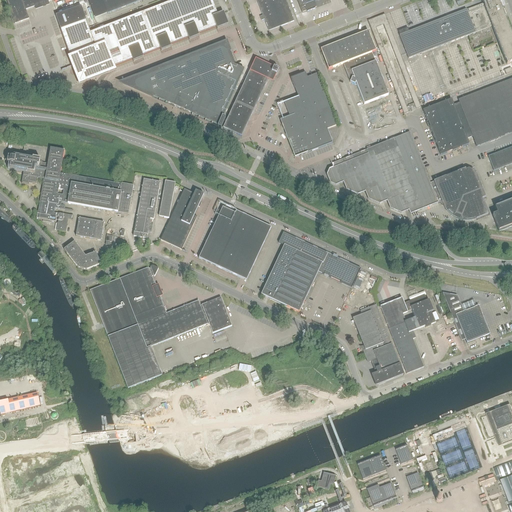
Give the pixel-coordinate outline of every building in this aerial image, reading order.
[(6,0),(15,24),(30,19),(26,10),(53,0),(6,0)] [(170,45),(176,43),(188,38),(189,40),(190,40),(189,39),(199,35),(198,34),(216,27),(217,29),(218,29),(217,28),(227,24),(224,18),(225,18),(225,17),(225,16),(224,16),(223,16),(222,14),(224,13),(223,13),(217,15),(211,0),(174,0),(141,13),(90,33),(86,21),(60,30),(70,57),(67,58),(78,86),(116,71),(115,67),(132,60),(133,62),(134,62),(133,60),(143,57),(142,56),(160,49),(161,51),(162,51),(161,50),(171,46),(170,45)] [(89,0),(93,9),(104,5),(107,14),(141,0),(89,0)] [(281,26),(294,21),(285,0),(256,0),(258,5),(259,5),(264,19),(261,20),(261,21),(265,19),(268,30),(281,25),(281,26)] [(314,1),(316,0),(295,0),(301,13),(316,7),(314,1)] [(511,36),(497,0),(481,0),(483,4),(466,10),(399,36),(408,59),(475,33),(491,27),(505,61),(506,64),(511,62),(511,36)] [(368,21),(379,50),(398,100),(403,114),(408,112),(376,28),(383,25),(412,100),(416,110),(421,108),(418,100),(385,15),(368,21)] [(364,105),(388,95),(372,53),(375,52),(368,32),(321,50),(328,70),(344,64),(348,74),(347,75),(348,77),(349,77),(351,81),(350,83),(356,86),(364,105)] [(226,44),(123,84),(221,127),(220,129),(221,129),(225,118),(223,117),(244,70),(234,65),(226,44)] [(235,103),(253,112),(271,73),(276,75),(279,70),(255,59),(249,71),(235,103)] [(280,120),(293,153),(294,152),(299,154),(299,156),(332,143),(327,129),(336,126),(316,74),(307,78),(305,73),(291,79),(298,97),(284,103),(286,107),(290,117),(280,120)] [(423,111),(440,156),(469,145),(467,139),(472,137),(476,147),(511,132),(511,79),(458,100),(459,103),(453,105),(451,100),(423,111)] [(241,137),(253,112),(235,103),(223,128),(241,137)] [(340,184),(343,182),(417,152),(410,133),(343,159),(339,161),(331,164),(333,168),(329,169),(327,175),(330,183),(335,185),(339,184),(340,186),(340,184)] [(511,147),(488,157),(494,171),(511,164),(511,147)] [(33,158),(32,159),(15,156),(15,159),(8,158),(7,163),(11,164),(10,168),(24,171),(21,184),(28,185),(29,183),(36,184),(37,178),(43,180),(37,214),(36,219),(56,222),(56,218),(58,218),(58,220),(56,231),(66,232),(68,220),(72,221),(73,216),(63,214),(59,213),(59,214),(54,213),(55,208),(65,210),(66,206),(61,205),(61,202),(68,203),(67,204),(111,211),(128,214),(133,186),(121,184),(60,173),(64,151),(50,148),(47,163),(40,162),(40,160),(33,158)] [(362,195),(361,193),(365,192),(424,168),(417,152),(343,182),(346,190),(357,195),(361,193),(362,195)] [(383,202),(387,201),(430,183),(424,168),(365,192),(368,199),(379,204),(383,203),(384,205),(383,202)] [(465,169),(430,183),(438,203),(439,202),(441,202),(443,206),(445,209),(447,212),(450,215),(453,218),(457,219),(460,221),(464,221),(468,221),(472,221),(476,220),(488,215),(482,199),(486,198),(476,174),(475,174),(474,171),(468,169),(465,170),(465,169)] [(159,189),(160,183),(143,180),(143,183),(133,237),(146,239),(148,232),(151,232),(159,189)] [(175,183),(165,182),(161,201),(165,202),(163,218),(168,219),(175,183)] [(410,214),(438,203),(430,183),(387,201),(390,209),(401,213),(405,212),(406,214),(405,212),(409,210),(410,214)] [(160,241),(182,250),(197,217),(194,216),(198,207),(199,208),(200,207),(198,206),(200,203),(201,204),(201,203),(200,203),(204,195),(195,191),(194,194),(184,190),(160,241)] [(511,200),(495,208),(497,214),(492,215),(497,227),(497,228),(499,232),(511,227),(511,200)] [(0,207),(0,214),(10,223),(13,219),(0,207)] [(211,231),(199,258),(246,281),(271,227),(236,211),(235,213),(222,207),(211,231)] [(101,241),(104,224),(79,219),(76,237),(101,241)] [(15,221),(11,225),(32,248),(37,244),(15,221)] [(295,251),(322,263),(327,253),(283,233),(279,243),(284,246),(295,251)] [(74,242),(64,250),(78,268),(86,271),(101,265),(96,253),(85,257),(74,242)] [(303,303),(318,272),(322,263),(295,251),(284,246),(261,295),(272,300),(299,312),(300,310),(301,310),(301,309),(303,304),(304,304),(304,303),(303,303)] [(40,248),(36,251),(56,275),(60,271),(40,248)] [(327,253),(322,263),(318,272),(352,288),(360,269),(327,253)] [(147,349),(176,337),(166,314),(159,296),(161,295),(160,293),(161,292),(161,291),(161,290),(161,289),(160,289),(159,288),(158,288),(158,286),(156,287),(152,277),(154,276),(154,277),(155,276),(158,269),(153,266),(150,267),(150,268),(149,269),(148,268),(90,291),(128,389),(162,376),(162,375),(158,377),(147,349)] [(371,294),(378,277),(373,274),(365,292),(371,294)] [(61,275),(57,277),(65,295),(70,293),(61,275)] [(463,341),(465,340),(467,343),(489,335),(478,306),(463,312),(457,296),(444,294),(442,293),(461,341),(463,341)] [(410,333),(419,329),(436,323),(425,296),(408,302),(415,318),(406,322),(402,314),(407,312),(402,298),(380,307),(406,373),(407,374),(412,372),(424,367),(410,333)] [(175,310),(172,312),(168,313),(166,314),(176,337),(209,324),(212,334),(232,326),(221,298),(207,303),(206,303),(200,306),(198,301),(194,303),(191,304),(187,306),(182,308),(175,311),(175,310)] [(372,361),(395,352),(376,305),(360,311),(361,315),(353,319),(365,350),(363,351),(366,359),(368,358),(368,359),(370,362),(372,361)] [(216,341),(227,339),(226,332),(215,334),(216,341)] [(375,369),(376,373),(371,375),(375,386),(403,375),(404,375),(395,352),(372,361),(375,369)] [(40,405),(37,393),(0,402),(0,412),(1,415),(40,405)] [(511,441),(511,416),(509,408),(490,415),(502,445),(511,441)] [(433,435),(432,436),(434,441),(437,440),(436,437),(453,431),(452,428),(441,432),(433,435)] [(407,446),(395,450),(401,465),(412,460),(407,446)] [(380,456),(369,460),(374,475),(386,471),(380,456)] [(369,460),(357,465),(363,480),(374,475),(369,460)] [(511,511),(511,461),(493,468),(498,480),(510,476),(511,477),(500,481),(509,504),(511,502),(511,504),(508,506),(509,511),(511,511)] [(89,511),(75,470),(48,473),(51,485),(67,483),(74,505),(57,511),(89,511)] [(431,472),(425,475),(430,486),(433,485),(432,482),(434,481),(431,472)] [(418,473),(406,478),(412,493),(423,488),(418,473)] [(0,509),(0,511),(51,511),(45,484),(44,484),(41,474),(0,477),(0,509)] [(318,482),(316,487),(328,491),(330,485),(333,486),(335,477),(324,474),(321,483),(318,482)] [(391,484),(379,488),(385,503),(396,498),(391,484)] [(378,485),(367,490),(373,507),(385,503),(379,488),(378,485)] [(303,500),(300,502),(298,499),(296,500),(300,508),(306,505),(303,500)]
